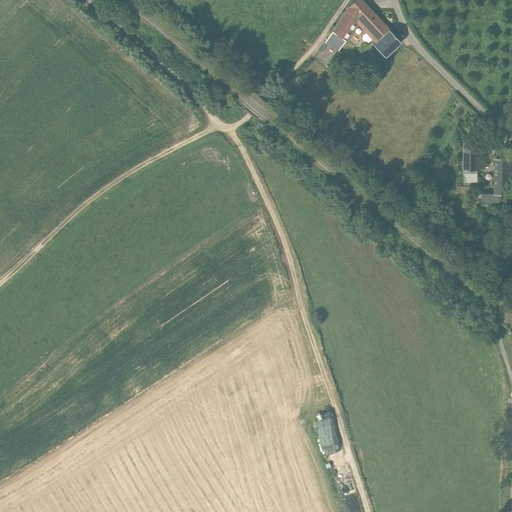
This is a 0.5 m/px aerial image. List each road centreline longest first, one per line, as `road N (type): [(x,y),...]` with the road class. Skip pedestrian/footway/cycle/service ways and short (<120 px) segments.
road 1 (track): [(368,511),(283,238),(224,127),(117,179),(0,282)]
road 2 (track): [(348,0),(246,118),(224,127),(87,0)]
road 3 (unclassified): [(393,0),(410,38),(511,140)]
